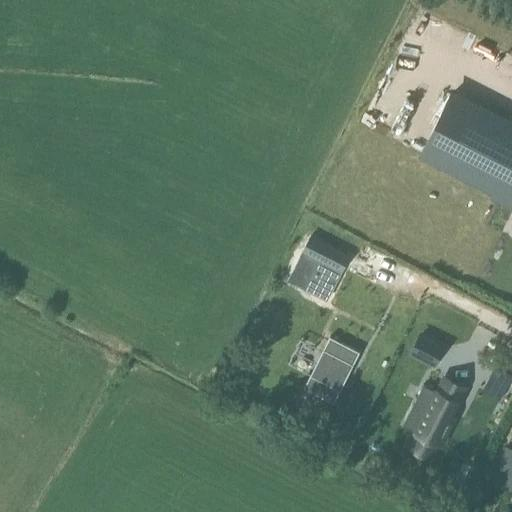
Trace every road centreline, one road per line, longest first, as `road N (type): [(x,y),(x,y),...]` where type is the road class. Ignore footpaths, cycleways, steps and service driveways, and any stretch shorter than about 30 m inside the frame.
road 1 (unknown): [(511,323),(393,262)]
road 2 (unknown): [(511,97),(410,30)]
